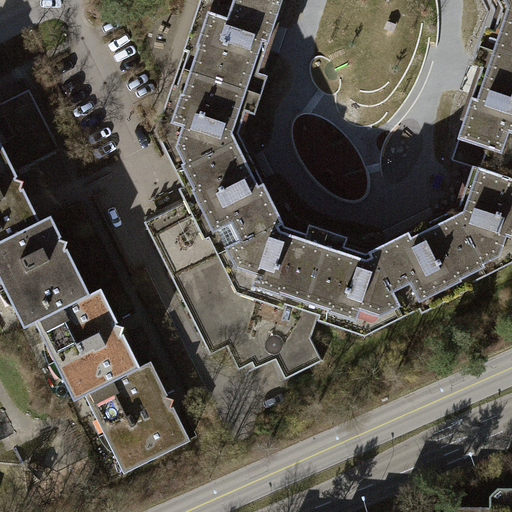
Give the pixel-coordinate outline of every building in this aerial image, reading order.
[(210,0),(188,71),(252,91),(257,75),(262,77),(279,23),(276,22),(283,0),(210,0)] [(511,0),(506,0),(498,4),(487,50),(511,57),(511,0)] [(511,57),(487,50),(481,67),(477,66),(460,118),(463,119),(457,138),(488,148),(481,168),(510,178),(511,172),(511,57)] [(163,140),(179,170),(241,138),(249,111),(246,111),(252,91),(188,71),(178,91),(184,91),(168,135),(163,140)] [(0,241),(40,221),(32,205),(15,171),(58,149),(28,89),(0,103),(0,241)] [(248,154),(241,138),(179,170),(183,177),(187,185),(191,183),(215,231),(211,233),(221,252),(282,221),(274,206),(279,204),(252,152),(248,154)] [(511,179),(510,178),(481,168),(471,166),(453,210),(484,272),(511,259),(511,179)] [(215,231),(191,183),(187,185),(196,204),(147,228),(211,353),(226,345),(239,371),(278,351),(291,376),(322,361),(310,335),(320,310),(304,306),(285,299),(286,295),(241,280),(237,284),(221,252),(211,233),(215,231)] [(388,243),(371,251),(402,312),(419,304),(416,300),(466,275),(468,280),(484,272),(453,210),(437,218),(436,215),(386,240),(388,243)] [(23,328),(34,322),(89,295),(67,247),(67,242),(62,239),(50,216),(40,221),(0,241),(0,269),(5,269),(21,300),(16,303),(14,310),(23,328)] [(309,230),(282,221),(221,252),(237,284),(241,280),(286,295),(285,299),(304,306),(325,240),(309,234),(309,230)] [(343,246),(325,240),(304,306),(320,310),(323,311),(324,308),(367,323),(371,329),(402,312),(371,251),(345,243),(343,246)] [(100,289),(89,295),(34,322),(44,342),(52,343),(55,341),(71,371),(66,375),(65,383),(73,400),(84,394),(139,367),(122,330),(123,327),(118,324),(100,289)] [(151,361),(139,367),(84,394),(95,414),(100,415),(106,415),(121,444),(116,448),(114,453),(123,472),(190,439),(172,404),(173,399),(169,397),(151,361)] [(511,511),(511,486),(498,486),(489,494),(489,506),(461,506),(455,511),(511,511)]
